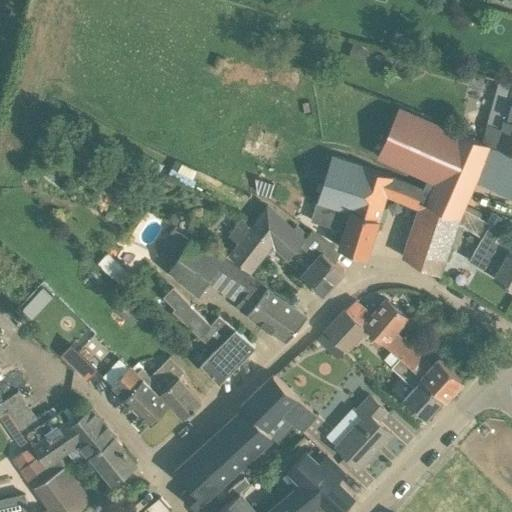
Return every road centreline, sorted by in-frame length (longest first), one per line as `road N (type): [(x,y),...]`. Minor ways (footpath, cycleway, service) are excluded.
road 1 (residential): [(187,511),(165,482),(166,458),(354,289),(399,277),(425,283),(511,336)]
road 2 (unclassified): [(366,511),(487,382)]
